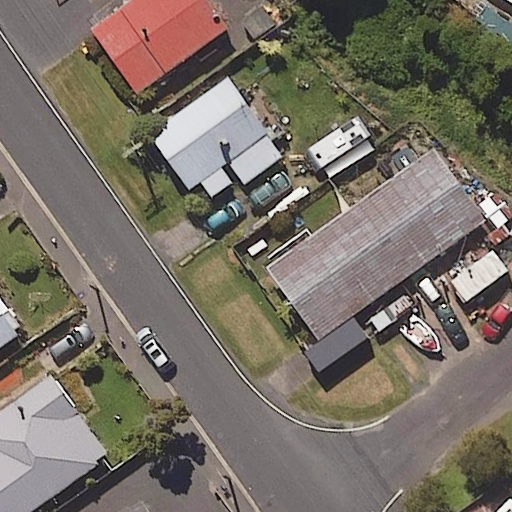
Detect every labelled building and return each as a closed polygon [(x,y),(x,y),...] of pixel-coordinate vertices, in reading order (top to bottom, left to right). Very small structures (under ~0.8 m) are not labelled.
[(232,38),(203,0),(148,0),(87,44),(134,109),(232,38)] [(278,156),(226,85),(141,146),(192,217),(278,156)] [(491,240),(439,168),(267,292),(319,364),(491,240)] [(509,275),(491,250),(448,281),(465,306),(509,275)] [(0,301),(0,357),(25,340),(19,332),(25,328),(3,299),(0,301)] [(0,511),(49,511),(119,462),(59,380),(0,422),(0,511)] [(152,511),(146,502),(130,511),(152,511)]
